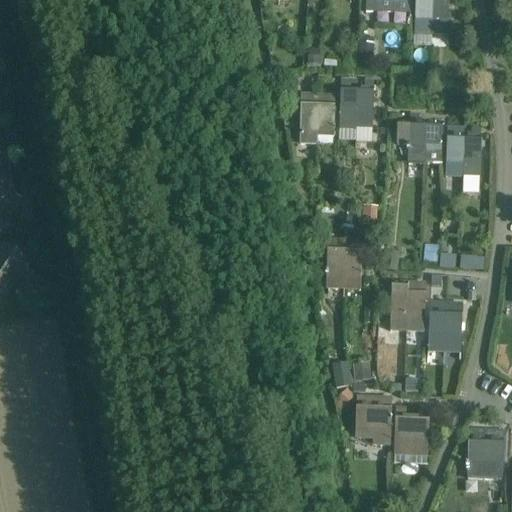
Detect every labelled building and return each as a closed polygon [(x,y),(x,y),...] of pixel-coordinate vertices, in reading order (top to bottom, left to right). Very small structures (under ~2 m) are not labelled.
[(365,0),(365,14),(394,15),(394,14),(394,3),(394,0),(365,0)] [(394,14),(394,15),(410,16),(410,15),(410,4),(409,0),(394,0),(394,3),(394,14)] [(416,0),(415,24),(431,25),(432,25),(432,0),(416,0)] [(432,0),(432,25),(431,25),(431,36),(447,37),(447,26),(448,0),(432,0)] [(360,40),(359,64),(374,65),(375,40),(360,40)] [(345,43),(345,60),(358,61),(359,44),(345,43)] [(308,52),(308,65),(322,66),(323,52),(308,52)] [(340,119),(339,131),(356,132),(357,120),(358,93),(358,85),(349,85),(341,84),(340,119)] [(357,120),(356,132),(371,132),(371,120),(372,86),(363,85),(363,93),(358,93),(357,120)] [(421,88),(413,88),(413,101),(421,101),(421,88)] [(408,89),(397,89),(397,100),(408,100),(408,89)] [(446,91),(433,91),(433,101),(446,102),(446,91)] [(301,135),(300,146),(317,147),(317,135),(318,107),(318,100),(311,100),(302,99),(301,135)] [(318,107),(317,135),(333,135),(334,100),(325,100),(318,100),(318,107)] [(408,165),(425,166),(427,126),(418,126),(419,120),(410,120),(409,132),(397,131),(396,149),(406,150),(406,152),(408,152),(408,165)] [(427,126),(425,166),(441,167),(442,127),(427,126)] [(448,132),(446,168),(446,178),(462,178),(463,140),(464,132),(456,132),(448,132)] [(463,140),(462,178),(478,179),(480,133),(470,133),(470,140),(463,140)] [(0,207),(4,210),(15,195),(21,199),(23,197),(21,184),(11,177),(5,149),(0,149),(0,207)] [(35,225),(32,212),(21,218),(25,224),(30,228),(35,225)] [(4,248),(0,254),(0,269),(17,282),(34,257),(14,243),(8,251),(4,248)] [(328,279),(344,280),(345,244),(329,243),(329,251),(328,279)] [(344,280),(343,292),(359,293),(360,281),(361,245),(352,245),(345,244),(344,280)] [(425,248),(423,264),(436,265),(437,249),(425,248)] [(441,256),(440,270),(456,271),(457,257),(441,256)] [(460,258),(459,271),(482,273),(484,260),(460,258)] [(0,300),(2,297),(5,299),(17,282),(0,269),(0,300)] [(431,278),(431,288),(441,289),(441,278),(431,278)] [(390,321),(390,333),(407,333),(408,293),(408,287),(401,287),(391,287),(390,321)] [(408,293),(407,333),(422,334),(422,323),(424,288),(415,287),(408,287),(408,293)] [(468,294),(468,303),(476,303),(476,295),(468,294)] [(428,342),(427,353),(444,354),(445,343),(446,306),(429,305),(429,313),(428,342)] [(445,343),(444,354),(460,355),(460,344),(461,314),(462,307),(462,306),(446,306),(445,343)] [(367,365),(354,367),(356,384),(370,382),(367,365)] [(391,373),(391,383),(399,383),(399,374),(391,373)] [(407,386),(407,394),(416,394),(416,387),(407,386)] [(346,392),(336,402),(343,410),(353,400),(346,392)] [(358,401),(357,436),(373,437),(374,409),(375,401),(367,401),(358,401)] [(373,437),(373,449),(389,450),(391,402),(381,402),(375,401),(374,409),(373,437)] [(395,457),(410,458),(412,418),(406,418),(406,410),(397,409),(395,457)] [(412,418),(410,458),(427,459),(430,409),(420,409),(420,419),(412,418)] [(470,435),(468,480),(485,481),(486,444),(486,436),(479,436),(470,435)] [(486,444),(485,481),(501,482),(502,437),(494,436),(486,436),(486,444)]
